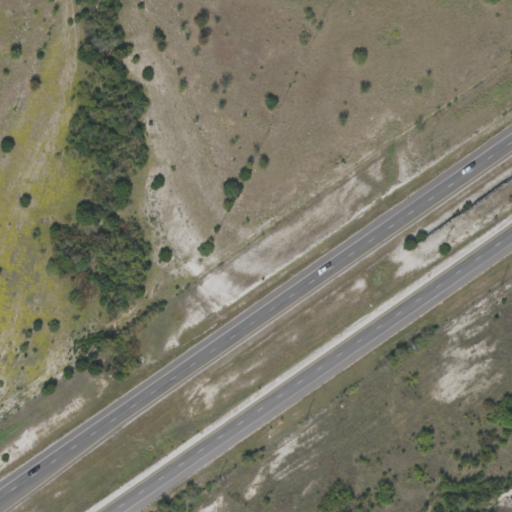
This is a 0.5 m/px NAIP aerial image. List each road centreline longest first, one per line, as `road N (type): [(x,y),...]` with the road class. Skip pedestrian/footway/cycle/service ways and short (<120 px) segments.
road 1 (trunk): [(511,133),(0,490)]
road 2 (trunk): [(108,511),(511,229)]
